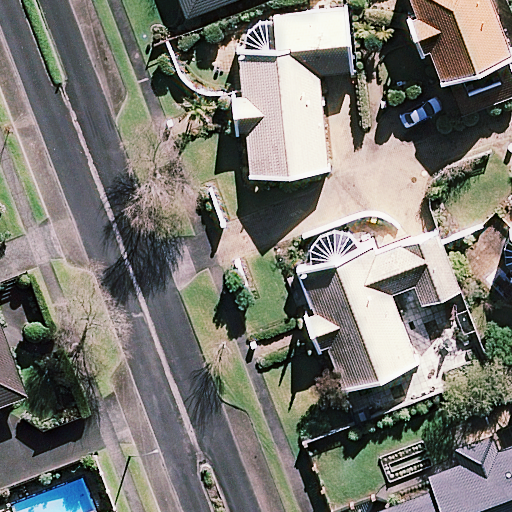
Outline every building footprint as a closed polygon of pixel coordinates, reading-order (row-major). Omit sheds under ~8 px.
[(178,0),(184,16),(226,0),(178,0)] [(413,0),(437,79),(448,76),(459,113),(511,96),(511,46),(498,0),(413,0)] [(278,48),(234,52),(241,129),(251,128),(255,174),(329,167),(320,72),(354,69),(349,8),(275,15),(278,48)] [(459,290),(437,227),(303,274),(316,311),(308,314),(321,348),(330,345),(344,387),(417,362),(391,291),(417,282),(424,303),(459,290)] [(0,408),(24,401),(0,329),(0,408)] [(375,508),(376,511),(511,511),(511,394),(508,396),(510,402),(511,406),(511,442),(495,449),(489,433),(451,447),(457,463),(426,474),(431,488),(375,508)] [(489,433),(495,449),(511,442),(511,406),(510,402),(482,413),(489,433)]
